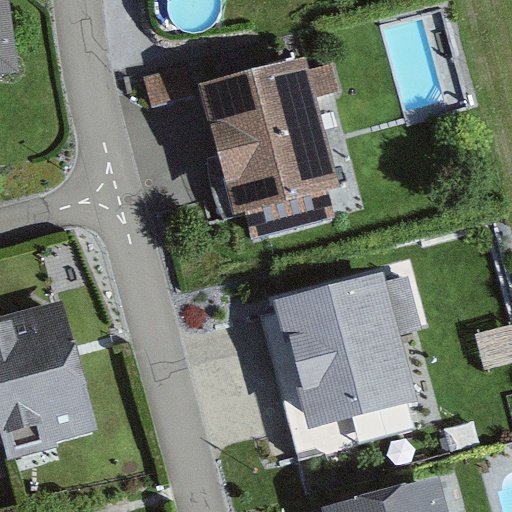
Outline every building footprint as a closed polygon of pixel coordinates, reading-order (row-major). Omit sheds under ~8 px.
[(0,0),(0,71),(13,70),(3,0),(0,0)] [(305,71),(189,99),(221,234),(337,207),(305,71)] [(377,274),(285,297),(315,413),(407,389),(377,274)] [(59,314),(0,330),(0,418),(5,437),(42,427),(54,435),(90,425),(59,314)] [(436,511),(427,476),(331,501),(334,511),(436,511)]
